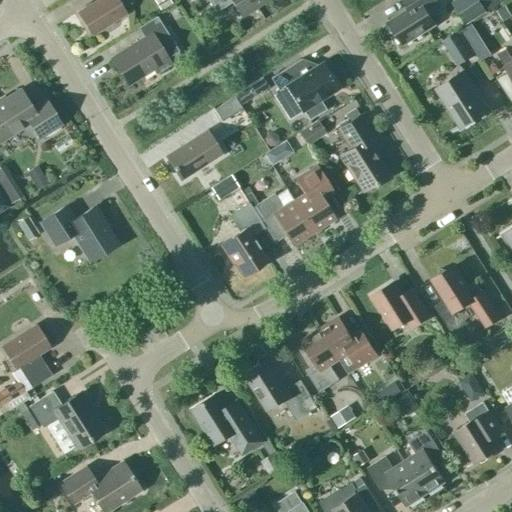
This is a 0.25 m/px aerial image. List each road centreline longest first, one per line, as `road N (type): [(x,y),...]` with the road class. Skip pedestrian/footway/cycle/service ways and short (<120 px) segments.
road 1 (residential): [(219,319),(27,15)]
road 2 (residential): [(219,319),(256,315),(450,196)]
road 3 (residential): [(217,511),(135,376),(219,319)]
road 4 (residential): [(450,196),(326,0)]
